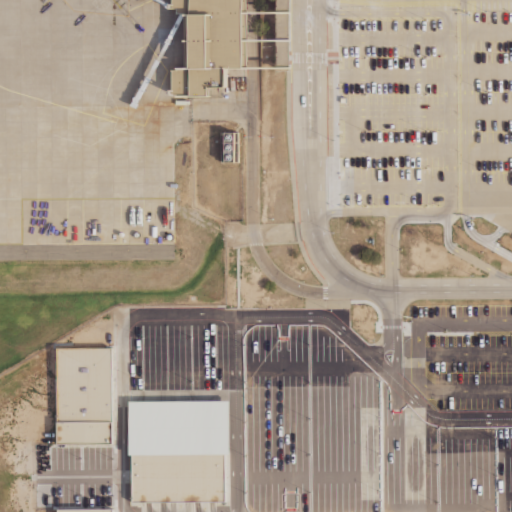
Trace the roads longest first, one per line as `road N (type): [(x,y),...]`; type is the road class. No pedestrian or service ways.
road 1 (tertiary): [(309,169),(316,233),(349,277),(390,287),(511,286)]
road 2 (tertiary): [(318,0),(318,146),(309,169)]
road 3 (tertiary): [(297,0),(300,145),(309,169)]
